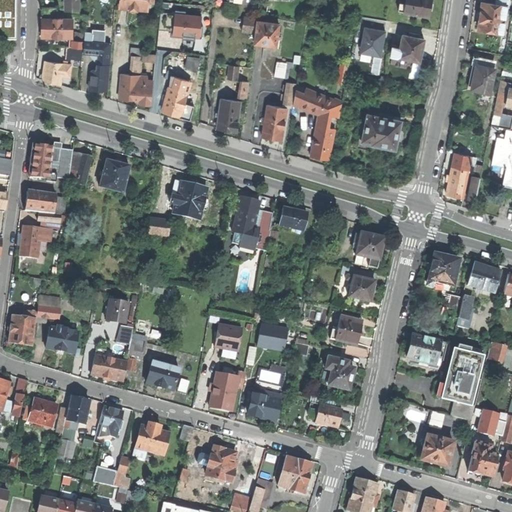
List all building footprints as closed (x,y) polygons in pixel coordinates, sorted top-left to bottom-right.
[(0,0),(0,39),(16,40),(16,0),(0,0)] [(79,9),(79,0),(66,0),(66,10),(79,9)] [(148,10),(149,2),(154,2),(154,0),(121,0),(121,7),(131,8),(131,9),(134,9),(137,10),(138,9),(148,10)] [(405,0),(405,4),(404,12),(429,17),(431,7),(431,0),(405,0)] [(508,6),(508,0),(496,0),(496,3),(482,1),(480,16),(478,29),(503,33),(507,6),(508,6)] [(58,16),(58,7),(42,7),(43,16),(58,16)] [(159,29),(173,31),(175,13),(161,12),(159,29)] [(185,14),(175,13),(173,31),(173,35),(189,37),(199,37),(200,26),(201,16),(185,14)] [(243,32),(257,33),(258,21),(259,19),(245,17),(243,32)] [(73,18),(43,18),(43,28),(43,37),(73,37),(73,18)] [(279,24),(258,21),(257,33),(255,43),(265,45),(277,46),(278,38),(281,39),(282,32),(279,32),(279,24)] [(384,32),(361,28),(356,52),(379,57),(383,38),(384,32)] [(94,30),(93,38),(93,42),(104,43),(105,30),(94,30)] [(85,33),(76,33),(75,40),(71,40),(70,47),(84,48),(85,37),(85,33)] [(392,56),(420,61),(421,55),(422,50),(423,49),(425,48),(426,43),(425,41),(424,41),(424,39),(403,35),(400,49),(393,47),(392,56)] [(97,90),(108,91),(111,50),(112,50),(112,44),(104,43),(93,42),(93,38),(85,37),(84,48),(84,53),(92,53),(92,56),(96,60),(98,61),(98,69),(93,69),(91,71),(90,89),(97,90)] [(82,59),(84,48),(70,47),(67,47),(66,58),(82,59)] [(134,56),(133,66),(142,67),(143,60),(156,61),(156,55),(143,54),(144,49),(132,48),(131,56),(134,56)] [(480,94),(489,96),(495,69),(492,68),(493,60),(474,56),(473,64),(477,65),(474,78),(472,88),(480,90),(480,94)] [(187,57),(185,69),(196,72),(201,59),(187,57)] [(69,75),(71,63),(46,60),(45,67),(43,79),(61,85),(63,75),(69,75)] [(285,78),(287,64),(278,62),(275,76),(285,78)] [(229,79),(238,80),(240,66),(231,65),(229,79)] [(345,86),(347,77),(341,76),(343,66),(340,65),(337,85),(345,86)] [(141,75),(142,67),(133,66),(131,74),(141,75)] [(179,89),(188,92),(190,92),(196,72),(185,69),(179,89)] [(154,81),(154,80),(148,79),(148,75),(141,75),(131,74),(122,73),(120,98),(132,99),(141,100),(141,103),(151,103),(154,81)] [(240,98),(247,99),(249,82),(243,81),(240,98)] [(511,83),(501,81),(491,125),(511,129),(511,123),(511,115),(501,113),(503,104),(505,98),(507,98),(506,104),(511,105),(511,87),(510,87),(511,83)] [(296,83),(289,82),(285,104),(293,105),(296,83)] [(167,94),(166,100),(162,112),(174,115),(181,117),(185,104),(188,92),(179,89),(170,86),(167,94)] [(320,157),(330,159),(335,129),(329,128),(332,116),(340,117),(342,103),(335,101),(335,100),(306,89),(304,95),(300,107),(320,114),(319,117),(322,119),(320,126),(317,125),(315,138),(311,137),(310,144),(313,145),(311,156),(320,157)] [(294,105),(300,107),(304,95),(296,91),(294,105)] [(238,131),(242,101),(222,98),(217,128),(223,129),(238,131)] [(185,104),(181,117),(190,120),(194,107),(185,104)] [(202,105),(201,122),(208,122),(209,106),(202,105)] [(283,140),(288,108),(268,105),(263,137),(271,138),(283,140)] [(372,144),(396,149),(398,140),(399,140),(400,136),(401,132),(400,131),(402,121),(368,114),(363,135),(361,134),(358,148),(370,151),(372,144)] [(511,130),(507,130),(505,139),(497,137),(492,164),(507,167),(503,186),(511,187),(511,130)] [(33,144),(31,158),(31,163),(30,168),(29,176),(46,179),(49,179),(53,148),(53,147),(33,144)] [(49,179),(46,179),(46,182),(55,183),(56,178),(68,180),(72,152),(72,151),(63,150),(61,149),(53,148),(49,179)] [(80,154),(72,152),(68,180),(72,180),(76,181),(77,175),(76,174),(77,172),(78,172),(81,158),(79,157),(80,154)] [(75,184),(84,186),(91,157),(82,155),(80,154),(79,157),(81,158),(78,172),(77,172),(76,174),(77,175),(76,181),(75,184)] [(453,196),(464,198),(472,156),(464,154),(464,156),(458,155),(456,167),(452,166),(450,175),(449,181),(446,194),(453,196)] [(0,174),(10,176),(11,168),(11,160),(0,158),(0,174)] [(106,161),(99,187),(122,193),(129,167),(119,164),(106,161)] [(468,199),(476,201),(480,178),(472,176),(468,199)] [(176,204),(173,214),(199,220),(202,209),(206,210),(208,208),(210,202),(208,200),(204,199),(207,188),(198,186),(181,182),(175,181),(170,203),(176,204)] [(54,214),(56,196),(40,194),(27,192),(25,210),(54,214)] [(232,232),(235,233),(232,244),(255,249),(267,251),(274,213),(262,210),(258,228),(254,228),(258,210),(260,201),(252,199),(240,196),(232,232)] [(283,207),(279,225),(303,231),(307,212),(297,210),(283,207)] [(262,210),(258,210),(254,228),(258,228),(262,210)] [(61,215),(39,213),(38,220),(60,223),(61,215)] [(148,234),(168,237),(170,222),(150,219),(148,234)] [(50,242),(51,229),(42,228),(23,225),(22,233),(20,256),(38,258),(40,241),(50,242)] [(360,266),(374,269),(381,239),(379,238),(379,237),(378,236),(372,234),(370,235),(370,236),(364,235),(358,233),(355,244),(351,244),(350,249),(354,250),(353,256),(361,258),(360,266)] [(432,287),(432,283),(442,286),(442,284),(450,286),(456,260),(444,257),(432,254),(425,285),(432,287)] [(465,286),(492,294),(499,272),(486,268),(475,265),(472,274),(469,273),(465,286)] [(346,298),(367,302),(368,297),(369,292),(372,291),(373,285),(372,283),(372,282),(371,282),(373,274),(340,267),(338,275),(344,276),(343,281),(349,282),(346,298)] [(511,276),(506,275),(501,294),(511,296),(511,276)] [(62,298),(39,296),(37,316),(59,319),(62,298)] [(468,298),(461,296),(461,298),(458,308),(454,326),(467,329),(471,313),(465,311),(468,298)] [(444,305),(458,308),(461,298),(454,297),(454,300),(446,298),(444,305)] [(106,320),(125,323),(128,303),(109,301),(108,312),(106,320)] [(31,346),(36,313),(24,311),(23,317),(12,316),(11,325),(10,325),(10,328),(9,332),(10,332),(9,342),(31,346)] [(327,340),(354,346),(356,335),(359,325),(349,323),(350,319),(338,317),(335,331),(330,330),(327,340)] [(287,329),(261,324),(257,347),(283,352),(287,329)] [(78,332),(50,326),(46,348),(58,350),(74,353),(78,332)] [(118,340),(130,342),(131,341),(133,333),(133,329),(121,326),(118,340)] [(223,349),(238,352),(241,331),(219,327),(218,336),(215,347),(223,349)] [(150,337),(161,339),(163,331),(152,329),(150,337)] [(133,333),(131,341),(145,344),(147,336),(133,333)] [(418,366),(436,370),(438,361),(440,362),(444,345),(439,343),(439,342),(411,336),(408,350),(405,359),(418,363),(418,366)] [(142,353),(143,353),(145,344),(131,341),(130,342),(130,345),(129,350),(142,353)] [(293,353),(306,356),(308,346),(296,343),(293,353)] [(501,363),(506,347),(491,343),(487,359),(501,363)] [(94,355),(108,358),(109,350),(96,348),(94,355)] [(236,359),(238,352),(223,349),(222,356),(236,359)] [(128,358),(130,358),(136,359),(140,360),(142,353),(129,350),(128,358)] [(470,405),(480,365),(474,363),(476,355),(457,351),(452,371),(451,375),(447,374),(445,384),(441,398),(455,402),(470,405)] [(126,362),(108,358),(94,355),(90,374),(109,378),(122,381),(126,362)] [(128,370),(133,371),(136,359),(130,358),(128,370)] [(317,384),(347,391),(350,378),(352,369),(345,367),(345,363),(325,358),(323,370),(320,369),(317,384)] [(179,369),(152,361),(146,383),(162,388),(173,391),(179,369)] [(238,378),(236,388),(242,389),(245,373),(237,371),(235,377),(238,378)] [(231,412),(236,388),(238,378),(235,377),(216,373),(214,385),(212,392),(209,407),(218,409),(231,412)] [(13,414),(20,416),(24,396),(27,380),(20,378),(16,395),(17,395),(13,414)] [(0,410),(2,411),(6,394),(10,395),(12,387),(8,386),(9,382),(0,379),(0,410)] [(436,397),(441,398),(445,384),(439,383),(436,397)] [(281,391),(254,385),(248,415),(254,416),(274,421),(281,391)] [(71,397),(66,420),(79,423),(84,424),(89,401),(80,399),(71,397)] [(35,399),(29,420),(35,422),(34,426),(42,428),(43,425),(51,427),(57,405),(46,402),(35,399)] [(475,406),(470,405),(455,402),(452,416),(466,419),(471,421),(475,406)] [(109,435),(116,437),(123,411),(113,408),(104,405),(96,436),(98,437),(109,435)] [(314,424),(336,429),(338,420),(340,411),(317,406),(314,424)] [(55,432),(61,434),(67,409),(61,408),(55,432)] [(433,411),(430,426),(442,428),(446,414),(433,411)] [(482,416),(482,426),(491,425),(490,416),(482,416)] [(499,442),(508,444),(511,427),(511,417),(506,417),(499,442)] [(468,435),(471,421),(466,419),(462,434),(468,435)] [(66,420),(64,428),(77,431),(79,423),(66,420)] [(141,428),(135,447),(146,450),(164,455),(170,433),(160,430),(161,426),(154,424),(149,422),(147,429),(141,428)] [(180,438),(189,441),(193,426),(184,424),(180,438)] [(77,431),(64,428),(61,438),(75,441),(77,431)] [(426,435),(425,437),(423,447),(420,459),(424,460),(447,466),(449,457),(450,457),(452,450),(451,450),(453,442),(444,440),(444,437),(437,435),(436,438),(426,435)] [(76,442),(75,441),(61,438),(58,455),(72,458),(76,442)] [(489,447),(472,443),(469,455),(471,455),(466,472),(472,474),(478,475),(478,474),(490,477),(496,456),(487,454),(489,447)] [(236,463),(233,462),(236,452),(224,449),(225,448),(220,447),(214,445),(212,455),(210,455),(208,466),(206,475),(220,478),(220,482),(224,483),(225,480),(232,482),(236,463)] [(144,458),(146,450),(135,447),(133,455),(144,458)] [(18,454),(12,453),(9,464),(16,465),(18,454)] [(511,455),(507,454),(502,470),(504,470),(501,481),(507,483),(511,484),(511,455)] [(122,457),(117,472),(124,474),(129,459),(122,457)] [(276,486),(301,493),(310,465),(297,461),(291,459),(290,462),(283,460),(276,486)] [(112,485),(117,470),(97,465),(93,480),(112,485)] [(189,469),(182,467),(178,480),(185,482),(189,469)] [(255,488),(263,490),(259,507),(266,509),(273,483),(257,478),(255,488)] [(345,511),(350,511),(367,511),(369,506),(373,507),(376,498),(372,497),(375,485),(365,482),(354,480),(345,511)] [(126,488),(120,486),(117,501),(123,503),(126,488)] [(259,507),(263,490),(255,488),(252,499),(250,505),(259,507)] [(396,491),(391,510),(396,511),(408,511),(413,496),(405,493),(396,491)] [(55,511),(58,499),(41,495),(36,511),(55,511)] [(252,499),(234,495),(230,510),(235,511),(248,511),(250,505),(252,499)] [(73,511),(76,503),(58,499),(55,511),(73,511)] [(424,499),(419,511),(441,511),(443,504),(435,502),(424,499)] [(92,511),(94,504),(77,500),(76,503),(73,511),(92,511)]
